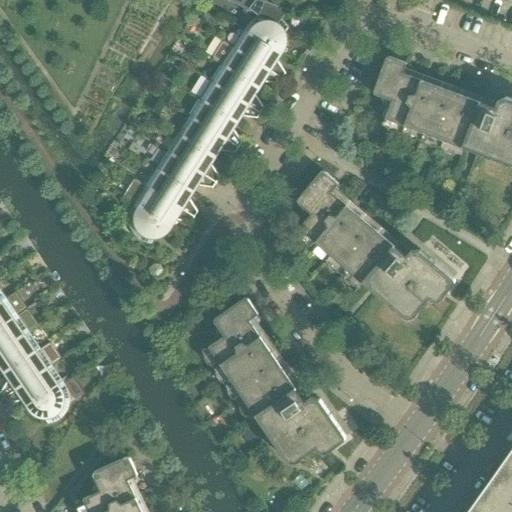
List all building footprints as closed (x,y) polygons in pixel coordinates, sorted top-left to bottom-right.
[(245,30),(282,53),(284,51),(285,49),(286,47),(286,45),(287,42),(287,40),(287,37),(286,35),(285,33),(288,28),(287,26),(285,24),(283,22),(281,20),(279,19),(285,9),(261,0),(228,0),(259,17),(257,18),(254,20),(252,21),(250,23),(248,25),(246,28),(245,30)] [(300,30),(312,36),(318,24),(307,18),(300,30)] [(245,30),(234,48),(283,79),(286,73),(278,61),(282,53),(245,30)] [(213,59),(223,65),(260,88),(264,82),(279,84),(283,79),(234,48),(224,42),(213,59)] [(385,118),(472,151),(511,165),(511,99),(506,97),(497,101),(495,107),(480,102),(403,73),(407,63),(390,57),(389,56),(388,57),(387,57),(386,58),(386,59),(374,90),(374,91),(374,93),(375,94),(376,95),(392,101),(385,118)] [(223,65),(212,82),(261,113),(264,108),(256,95),(260,88),(223,65)] [(212,82),(201,99),(238,123),(242,116),(257,118),(261,113),(212,82)] [(201,99),(190,116),(239,147),(242,142),(234,129),(238,123),(201,99)] [(190,116),(179,134),(216,157),(220,150),(235,153),(239,147),(190,116)] [(179,134),(168,152),(217,182),(220,177),(212,164),(216,157),(179,134)] [(168,152),(157,169),(194,192),(198,185),(213,188),(217,182),(168,152)] [(157,169),(146,186),(195,217),(198,212),(190,199),(194,192),(157,169)] [(299,228),(370,288),(375,293),(402,316),(406,318),(410,318),(414,317),(417,314),(419,311),(429,299),(430,300),(432,301),(434,301),(436,301),(437,301),(439,301),(441,300),(442,299),(444,298),(444,297),(446,294),(454,284),(455,283),(455,282),(455,280),(455,279),(454,278),(420,250),(410,251),(406,255),(332,192),(339,184),(326,172),(325,172),(324,171),(322,171),(321,172),(320,172),(299,198),(298,199),(298,200),(298,201),(298,202),(299,203),(311,214),(299,228)] [(125,197),(135,203),(172,226),(176,220),(191,222),(195,217),(146,186),(136,180),(125,197)] [(419,194),(422,187),(409,182),(406,189),(419,194)] [(440,193),(434,191),(430,199),(437,202),(440,193)] [(172,226),(135,203),(133,206),(132,208),(131,211),(130,213),(129,216),(129,219),(129,222),(130,224),(131,227),(132,230),(133,232),(135,234),(136,237),(138,238),(141,240),(143,241),(146,242),(148,243),(151,244),(154,239),(156,239),(159,238),(161,237),(163,236),(165,235),(167,233),(169,232),(170,229),(172,226)] [(0,326),(27,309),(15,292),(6,298),(0,302),(0,326)] [(296,387),(283,369),(250,320),(258,314),(248,299),(247,299),(246,298),(245,298),(244,298),(243,299),(216,317),(216,318),(215,319),(214,320),(214,321),(214,322),(215,323),(224,336),(209,347),(285,458),(288,461),(292,462),(296,462),(300,461),(303,458),(316,449),(317,450),(318,451),(320,452),(321,453),(323,453),(325,453),(327,453),(329,452),(330,451),(333,448),(344,441),(345,440),(345,439),(346,438),(345,437),(345,436),(345,435),(320,399),(310,397),(305,401),(296,387)] [(0,353),(30,334),(39,327),(27,309),(0,326),(0,353)] [(0,367),(4,373),(40,349),(30,334),(0,353),(0,367)] [(0,393),(4,398),(52,366),(40,349),(4,373),(8,380),(0,393)] [(22,401),(27,408),(63,383),(52,366),(4,398),(7,403),(22,401)] [(73,376),(63,383),(27,408),(30,412),(31,413),(33,415),(35,416),(38,417),(40,418),(42,419),(45,419),(48,424),(50,423),(53,422),(56,421),(58,420),(60,418),(62,416),(64,414),(66,412),(67,409),(68,407),(69,404),(69,403),(71,403),(85,393),(76,380),(73,376)] [(511,511),(511,448),(467,511),(511,511)] [(100,491),(83,499),(89,511),(143,511),(128,479),(138,475),(130,459),(130,458),(129,457),(128,457),(126,457),(125,457),(96,471),(95,471),(94,472),(93,473),(93,475),(93,476),(94,477),(100,491)]
